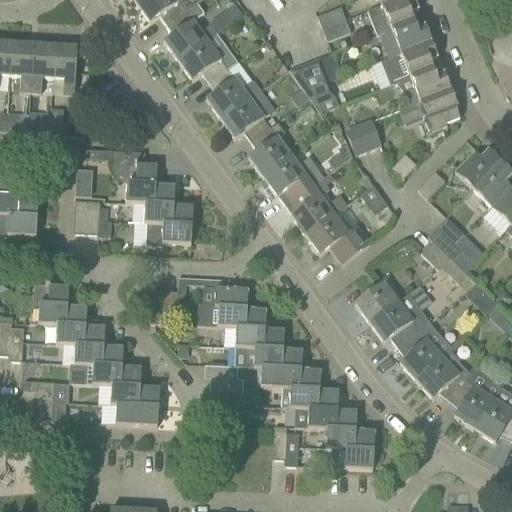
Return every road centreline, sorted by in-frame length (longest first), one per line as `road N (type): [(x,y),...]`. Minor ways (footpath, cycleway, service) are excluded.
road 1 (residential): [(264,244),(86,0)]
road 2 (residential): [(438,455),(358,377),(264,244)]
road 3 (residential): [(184,499),(190,400),(88,269)]
road 4 (residential): [(395,511),(184,499)]
road 5 (residential): [(264,244),(228,275),(88,269)]
road 6 (residential): [(511,133),(486,103),(446,0)]
